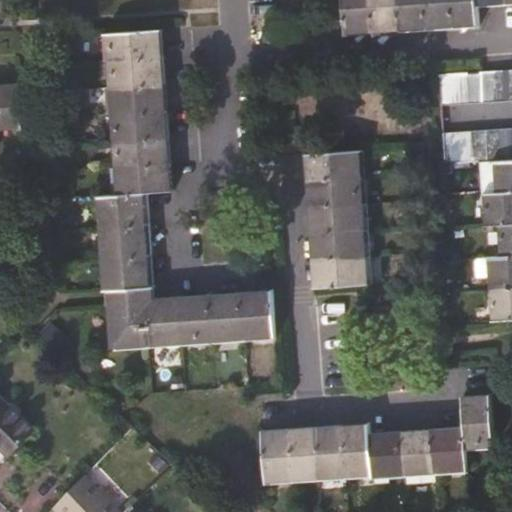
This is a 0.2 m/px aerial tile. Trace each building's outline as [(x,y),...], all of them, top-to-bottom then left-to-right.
[(343,0),(345,32),(371,31),(368,0),(343,0)] [(368,0),(371,31),(399,29),(396,0),(368,0)] [(422,0),(396,0),(399,29),(424,27),(422,0)] [(451,25),(449,0),(422,0),(424,27),(451,25)] [(449,0),(451,25),(478,23),(477,3),(476,0),(449,0)] [(109,33),(110,59),(163,56),(161,30),(109,33)] [(110,59),(112,85),(165,81),(163,56),(110,59)] [(508,70),(494,71),(495,101),(510,100),(508,70)] [(495,101),(494,71),(481,72),(482,102),(495,101)] [(481,72),(466,73),(468,103),(482,102),(481,72)] [(453,74),(455,104),(468,103),(466,73),(453,74)] [(442,105),(455,104),(453,74),(439,75),(442,105)] [(112,85),(114,112),(166,108),(165,81),(112,85)] [(0,84),(0,128),(22,127),(19,83),(0,84)] [(114,112),(116,139),(168,136),(166,108),(114,112)] [(511,159),(511,128),(498,129),(499,160),(511,159)] [(494,160),(499,160),(498,129),(484,130),(487,161),(494,160)] [(487,161),(484,130),(469,131),(472,162),(487,161)] [(472,162),(469,131),(457,132),(459,163),(472,162)] [(445,164),(459,163),(457,132),(443,132),(445,164)] [(116,139),(118,167),(170,163),(168,136),(116,139)] [(309,180),(361,176),(360,150),(307,154),(309,180)] [(511,159),(499,160),(494,160),(496,191),(511,190),(511,159)] [(118,167),(119,192),(144,191),(171,189),(170,163),(118,167)] [(309,180),(311,206),(363,203),(361,176),(309,180)] [(511,223),(511,190),(496,191),(484,192),(486,225),(498,224),(511,223)] [(103,226),(146,223),(144,191),(119,192),(101,194),(103,226)] [(311,206),(313,234),(365,230),(363,203),(311,206)] [(103,226),(105,257),(148,254),(146,223),(103,226)] [(511,223),(498,224),(500,256),(511,255),(511,223)] [(313,234),(314,259),(366,255),(365,230),(313,234)] [(107,288),(111,288),(150,286),(148,254),(105,257),(107,288)] [(366,255),(314,259),(316,286),(368,282),(366,255)] [(511,286),(511,255),(500,256),(488,257),(490,289),(511,286)] [(150,286),(111,288),(111,301),(114,344),(149,342),(147,299),(155,298),(154,285),(150,286)] [(511,286),(490,289),(492,319),(511,317),(511,286)] [(273,290),(242,292),(245,336),(276,334),(273,290)] [(210,295),(213,338),(245,336),(242,292),(210,295)] [(210,295),(179,297),(182,340),(213,338),(210,295)] [(182,340),(179,297),(155,298),(147,299),(149,342),(182,340)] [(465,427),(466,446),(493,444),(490,394),(463,396),(465,427)] [(34,429),(0,396),(0,447),(8,455),(34,429)] [(347,474),(372,472),(370,432),(370,424),(344,425),(347,474)] [(347,474),(344,425),(318,427),(320,476),(347,474)] [(292,477),(320,476),(318,427),(289,429),(292,477)] [(433,429),(436,470),(467,468),(466,446),(465,427),(433,429)] [(292,477),(289,429),(263,430),(266,479),(292,477)] [(405,473),(436,470),(433,429),(403,430),(405,473)] [(405,473),(403,430),(370,432),(372,472),(372,475),(405,473)] [(121,511),(122,511),(86,473),(53,506),(55,508),(59,511),(121,511)]
